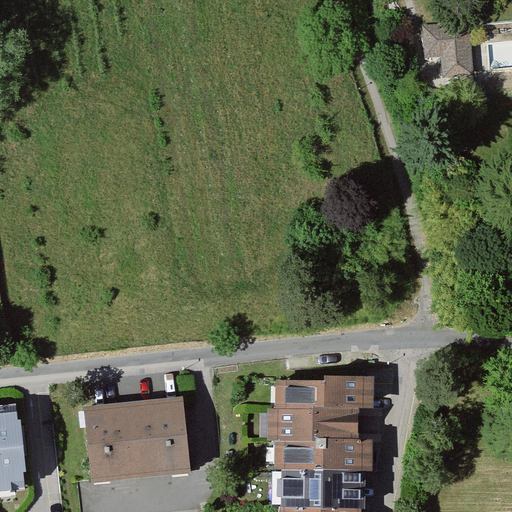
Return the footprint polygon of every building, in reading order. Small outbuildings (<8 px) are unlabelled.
[(463,30),(418,29),(417,66),(437,67),(436,82),(463,82),(463,30)] [(364,377),(270,373),(269,402),(350,403),(363,403),(364,377)] [(176,394),(77,405),(85,481),(184,470),(176,394)] [(349,445),(350,403),(269,402),(262,402),(261,442),(277,442),(349,445)] [(19,411),(0,412),(0,491),(26,490),(19,411)] [(349,445),(277,442),(274,503),(356,505),(362,506),(365,446),(349,445)] [(355,511),(356,505),(274,503),(273,511),(355,511)]
